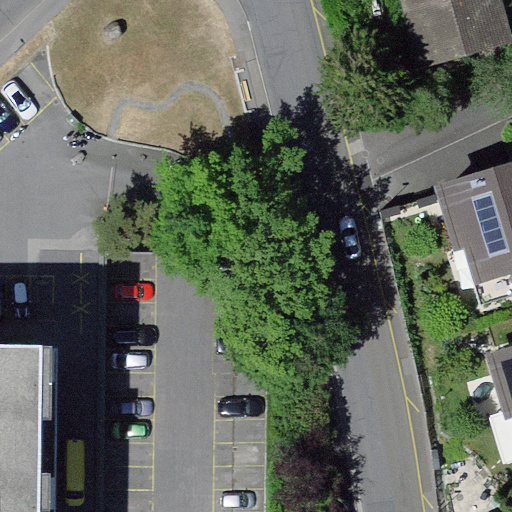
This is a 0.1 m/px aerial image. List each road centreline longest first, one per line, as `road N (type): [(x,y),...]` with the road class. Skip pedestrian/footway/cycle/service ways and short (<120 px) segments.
road 1 (residential): [(326,181),(378,413),(389,511)]
road 2 (residential): [(511,94),(326,181)]
road 3 (residential): [(279,0),(326,181)]
